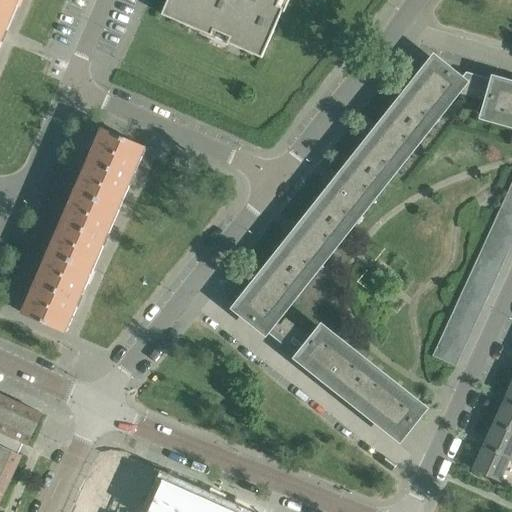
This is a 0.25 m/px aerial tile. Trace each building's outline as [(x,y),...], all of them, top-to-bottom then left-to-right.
[(2,0),(0,0),(0,42),(1,41),(2,42),(6,32),(5,31),(16,6),(2,0)] [(167,0),(161,15),(262,58),(286,0),(167,0)] [(434,60),(394,110),(422,133),(455,92),(462,83),(461,82),(462,82),(434,60)] [(467,75),(462,82),(461,82),(462,83),(455,92),(488,101),(488,102),(494,83),(467,75)] [(488,102),(484,116),(511,124),(511,85),(494,81),(494,83),(488,102)] [(422,133),(394,110),(355,160),(383,182),(422,133)] [(102,129),(88,160),(133,179),(135,174),(133,174),(144,148),(102,129)] [(88,160),(75,191),(118,209),(129,183),(131,184),(133,179),(88,160)] [(383,182),(355,160),(316,209),(344,231),(383,182)] [(75,191),(62,221),(106,241),(108,236),(106,235),(118,209),(75,191)] [(511,194),(507,193),(503,203),(511,207),(511,194)] [(511,207),(503,203),(498,213),(511,219),(511,207)] [(344,231),(316,209),(277,258),(305,281),(344,231)] [(511,219),(498,213),(493,223),(511,231),(511,219)] [(62,221),(49,252),(91,270),(102,245),(104,245),(106,241),(62,221)] [(511,231),(493,223),(489,234),(511,244),(511,243),(511,231)] [(489,234),(484,244),(507,254),(511,244),(489,234)] [(484,244),(479,254),(502,264),(507,254),(484,244)] [(49,252),(35,283),(80,302),(82,297),(80,296),(91,270),(49,252)] [(479,254),(475,264),(498,275),(502,264),(479,254)] [(305,281),(277,258),(237,308),(265,331),(266,329),(273,321),(305,281)] [(475,264),(470,274),(493,285),(498,275),(475,264)] [(470,274),(465,284),(488,295),(493,285),(470,274)] [(80,302),(35,283),(22,314),(65,332),(76,306),(78,307),(80,302)] [(465,284),(461,294),(484,305),(488,295),(465,284)] [(461,294),(456,305),(479,315),(484,305),(461,294)] [(456,305),(451,315),(474,325),(479,315),(456,305)] [(451,315),(447,325),(470,336),(474,325),(451,315)] [(273,321),(266,329),(300,356),(316,337),(311,333),(308,337),(286,319),(280,326),(273,321)] [(447,325),(442,335),(465,346),(470,336),(447,325)] [(300,356),(299,358),(349,398),(371,369),(321,330),(316,337),(300,356)] [(442,335),(437,345),(460,356),(465,346),(442,335)] [(460,356),(437,345),(433,356),(456,366),(460,356)] [(371,369),(349,398),(399,437),(421,409),(371,369)] [(0,501),(21,456),(18,454),(23,443),(27,445),(41,414),(0,395),(0,501)] [(511,403),(505,400),(494,424),(511,431),(511,403)] [(511,431),(494,424),(483,447),(509,459),(511,452),(511,431)] [(108,449),(80,511),(130,511),(140,491),(155,498),(162,482),(147,476),(152,466),(109,447),(108,449)] [(509,459),(483,447),(473,469),(499,481),(509,459)] [(162,482),(155,498),(148,511),(234,511),(221,506),(219,502),(215,503),(199,496),(197,492),(193,494),(163,480),(162,482)]
